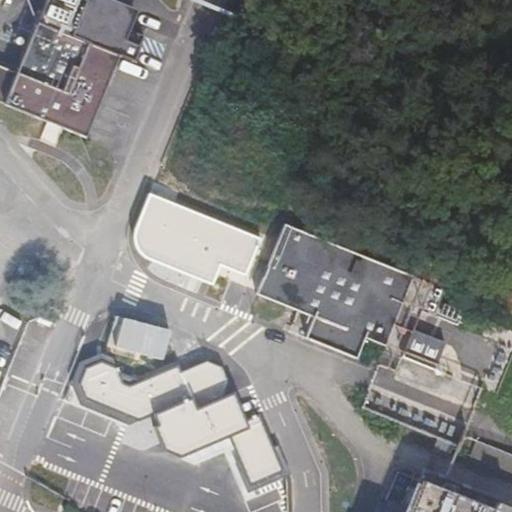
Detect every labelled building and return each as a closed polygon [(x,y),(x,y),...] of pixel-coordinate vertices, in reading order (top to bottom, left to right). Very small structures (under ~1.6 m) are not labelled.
[(0,102),(86,137),(118,57),(133,63),(140,47),(121,39),(134,8),(112,0),(46,0),(17,74),(0,67),(0,102)] [(385,347),(412,277),(284,224),(256,294),(313,318),(305,338),(356,359),(364,338),(385,347)] [(440,368),(450,342),(415,329),(405,355),(440,368)] [(223,398),(229,383),(222,367),(207,361),(181,372),(178,366),(129,386),(123,384),(116,369),(101,362),(85,369),(79,384),(85,400),(138,422),(192,399),(196,409),(223,398)] [(230,436),(218,409),(206,414),(218,441),(230,436)] [(511,456),(476,442),(467,467),(511,484),(511,456)] [(499,511),(424,482),(422,486),(414,482),(402,511),(499,511)]
